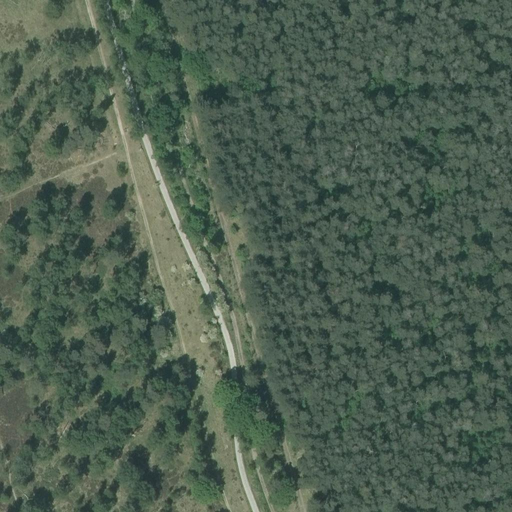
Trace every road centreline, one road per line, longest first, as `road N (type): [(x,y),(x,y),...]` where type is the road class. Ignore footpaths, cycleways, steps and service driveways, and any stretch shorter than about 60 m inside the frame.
road 1 (unknown): [(272,511),(248,439),(233,322),(130,0)]
road 2 (track): [(82,0),(229,511)]
